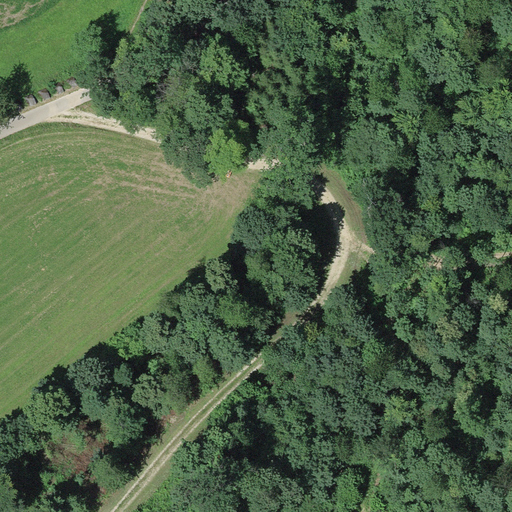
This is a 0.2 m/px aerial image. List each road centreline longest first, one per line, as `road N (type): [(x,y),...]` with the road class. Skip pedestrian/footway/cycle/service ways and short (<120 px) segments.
road 1 (track): [(59,105),(288,172),(323,195),(342,249),(329,293),(115,511)]
road 2 (track): [(224,0),(122,75),(0,130)]
